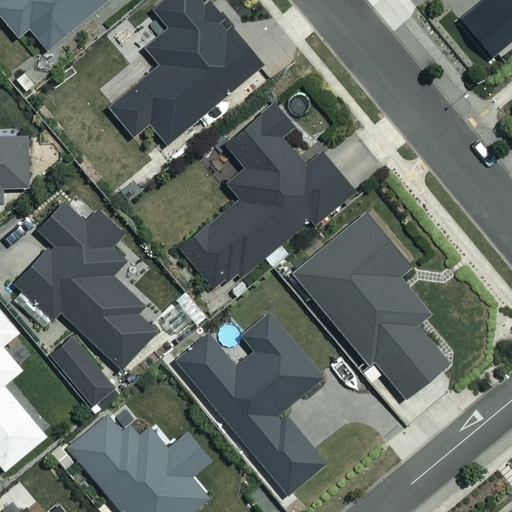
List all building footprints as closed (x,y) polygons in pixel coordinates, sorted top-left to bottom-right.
[(0,0),(0,18),(16,37),(27,28),(45,50),(105,0),(0,0)] [(259,66),(202,0),(164,0),(150,12),(166,30),(143,49),(158,66),(108,109),(133,138),(149,124),(167,145),(259,66)] [(511,0),(481,0),(456,21),(487,58),(511,36),(511,0)] [(178,248),(210,290),(231,273),(234,278),(307,220),(310,223),(350,191),(319,152),(302,165),(280,138),(291,129),(271,104),(221,144),(242,170),(224,184),(237,201),(178,248)] [(0,136),(0,205),(0,206),(0,198),(0,188),(30,187),(27,135),(0,136)] [(96,212),(85,224),(62,201),(34,230),(50,245),(13,284),(50,321),(58,312),(117,370),(156,331),(140,315),(136,301),(109,275),(126,258),(111,244),(120,236),(96,212)] [(371,365),(403,403),(448,366),(416,327),(429,316),(398,278),(408,270),(362,215),(288,276),(365,370),(371,365)] [(0,345),(17,331),(0,310),(0,467),(2,469),(43,435),(1,384),(19,369),(0,345)] [(303,355),(266,312),(240,335),(252,350),(233,366),(204,331),(170,360),(285,496),(322,464),(280,414),(327,373),(308,351),(303,355)] [(150,424),(139,435),(128,423),(122,429),(102,417),(66,448),(120,511),(188,511),(208,495),(189,473),(207,458),(184,431),(168,444),(150,424)]
